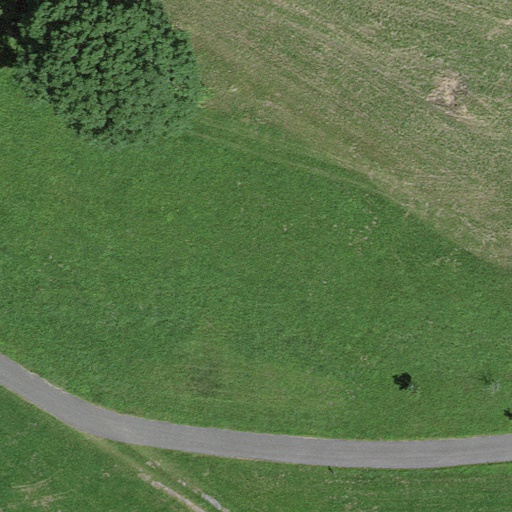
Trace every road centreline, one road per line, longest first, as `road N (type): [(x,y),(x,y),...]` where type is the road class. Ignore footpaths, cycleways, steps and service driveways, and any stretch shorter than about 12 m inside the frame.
road 1 (residential): [(0,368),(97,419),(212,441),(383,453),(511,446)]
road 2 (track): [(97,419),(216,511)]
